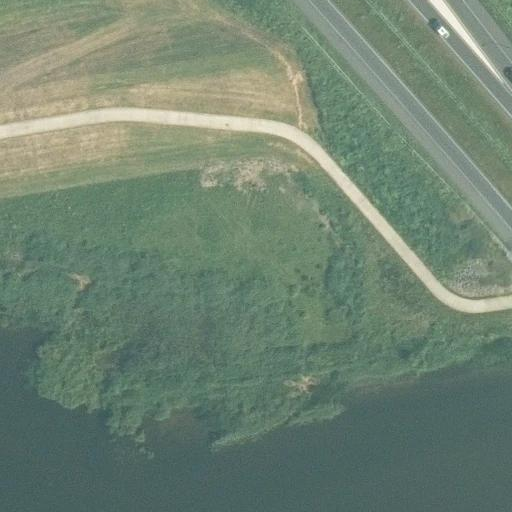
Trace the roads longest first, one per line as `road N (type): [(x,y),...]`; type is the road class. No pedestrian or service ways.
road 1 (trunk): [(315,0),(511,223)]
road 2 (trunk): [(511,108),(416,0)]
road 3 (trunk): [(511,105),(444,0)]
